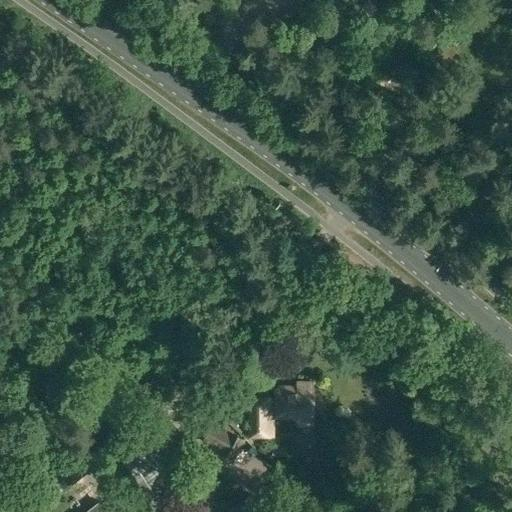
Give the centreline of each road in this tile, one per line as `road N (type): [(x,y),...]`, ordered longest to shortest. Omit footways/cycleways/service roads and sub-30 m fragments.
road 1 (secondary): [(511,344),(377,228),(54,0)]
road 2 (unclassified): [(393,511),(511,427)]
